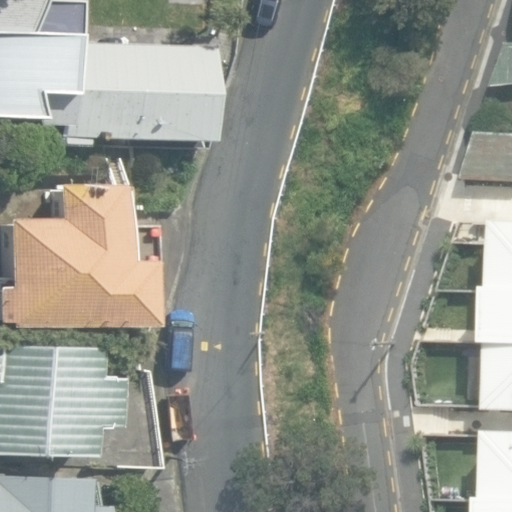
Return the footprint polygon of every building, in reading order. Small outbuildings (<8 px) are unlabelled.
[(70,41),(71,1),(42,0),(23,0),(11,36),(0,35),(0,117),(30,119),(30,130),(58,131),(57,149),(76,149),(77,137),(196,141),(199,45),(70,41)] [(511,43),(510,44),(497,87),(511,86),(511,43)] [(468,175),(511,176),(511,132),(480,130),(468,175)] [(117,331),(136,331),(140,321),(140,268),(149,268),(149,227),(116,227),(117,193),(107,193),(107,184),(45,184),(45,217),(0,216),(0,326),(108,324),(117,331)] [(511,200),(471,199),(465,407),(511,408),(511,200)] [(0,453),(79,456),(80,427),(104,428),(105,376),(82,375),(82,345),(0,342),(0,453)] [(511,511),(511,430),(465,429),(463,511),(511,511)] [(0,511),(95,511),(96,505),(76,505),(77,479),(75,478),(0,474),(0,511)]
